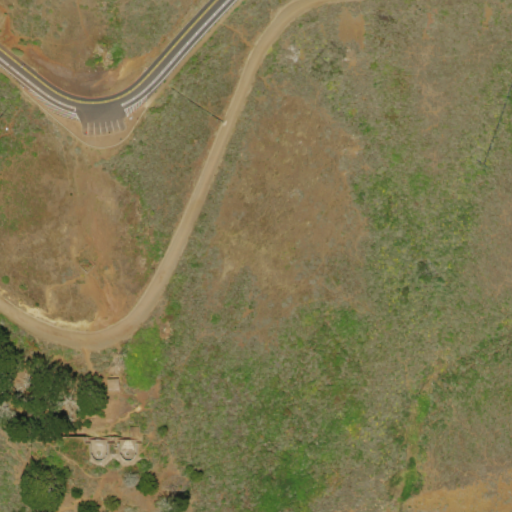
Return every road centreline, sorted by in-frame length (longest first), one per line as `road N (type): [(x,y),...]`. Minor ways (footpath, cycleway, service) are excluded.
road 1 (track): [(319,0),(290,10),(264,41),(164,280),(141,313),(114,334),(86,341),(39,328),(0,303)]
road 2 (residential): [(0,53),(47,92),(94,112),(137,96),(229,0)]
